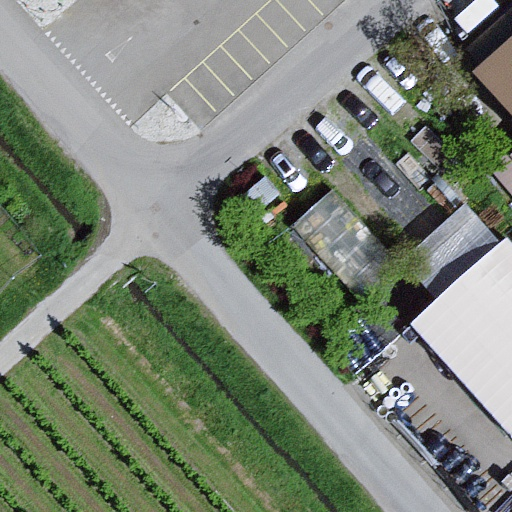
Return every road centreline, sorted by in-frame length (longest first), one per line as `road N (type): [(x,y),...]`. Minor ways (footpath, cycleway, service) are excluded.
road 1 (unclassified): [(154,209),(424,511)]
road 2 (unclassified): [(396,0),(154,209)]
road 3 (unclassified): [(0,35),(154,209)]
road 4 (unclassified): [(154,209),(0,350)]
